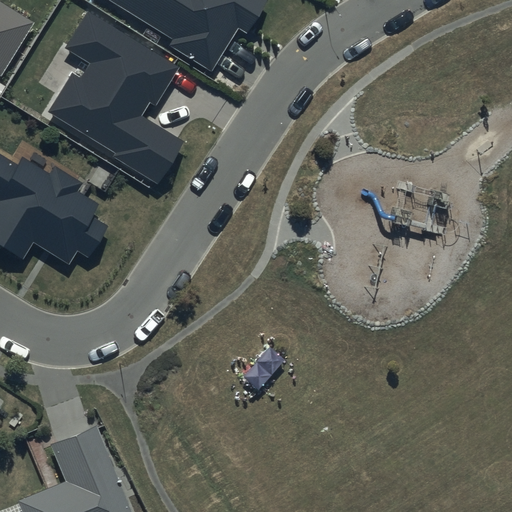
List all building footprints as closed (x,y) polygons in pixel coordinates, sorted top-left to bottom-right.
[(0,0),(0,76),(2,78),(37,21),(1,0),(0,0)] [(111,0),(174,39),(170,45),(211,71),(238,29),(248,35),(269,0),(268,0),(111,0)] [(181,66),(88,9),(64,48),(89,64),(80,79),(73,74),(50,112),(118,152),(115,157),(160,184),(185,142),(142,116),(150,103),(156,107),(181,66)] [(49,174),(22,157),(18,164),(0,153),(0,199),(0,200),(0,242),(23,257),(34,240),(69,262),(77,249),(88,256),(107,225),(91,216),(99,203),(79,191),(83,183),(55,165),(49,174)] [(132,511),(97,426),(50,444),(66,481),(18,501),(22,511),(132,511)]
